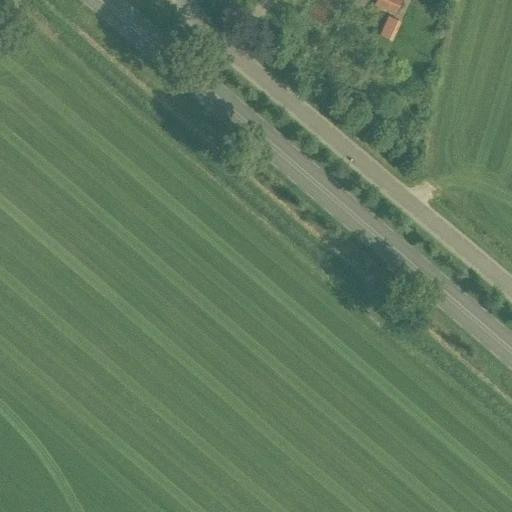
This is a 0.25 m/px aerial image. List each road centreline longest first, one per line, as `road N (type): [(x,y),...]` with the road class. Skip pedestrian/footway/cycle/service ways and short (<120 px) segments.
road 1 (primary): [(511,351),(102,0)]
road 2 (unclassified): [(511,297),(191,0)]
